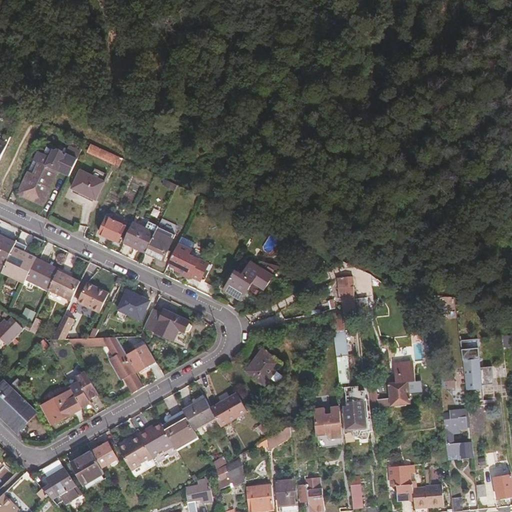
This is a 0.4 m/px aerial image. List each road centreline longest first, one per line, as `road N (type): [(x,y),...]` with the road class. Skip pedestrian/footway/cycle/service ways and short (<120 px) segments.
road 1 (residential): [(0,211),(203,307),(226,328),(207,360),(51,449),(30,455),(0,433)]
road 2 (track): [(0,88),(336,254),(307,288),(226,328)]
road 3 (track): [(443,0),(447,10),(424,50),(390,82),(326,106),(200,119)]
road 4 (track): [(118,75),(200,119),(272,102),(307,69),(318,39),(314,0)]
road 5 (track): [(93,0),(121,51),(118,75),(84,83),(45,109),(0,189)]
